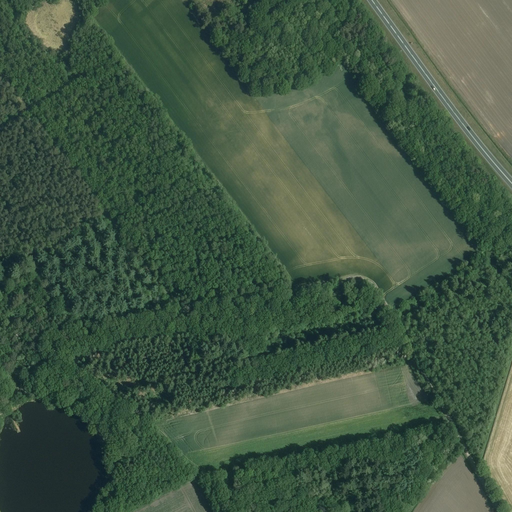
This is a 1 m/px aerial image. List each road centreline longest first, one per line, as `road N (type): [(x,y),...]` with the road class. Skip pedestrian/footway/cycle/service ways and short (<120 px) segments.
road 1 (track): [(462,443),(373,285),(357,276),(73,333),(38,373)]
road 2 (trunk): [(511,183),(371,0)]
